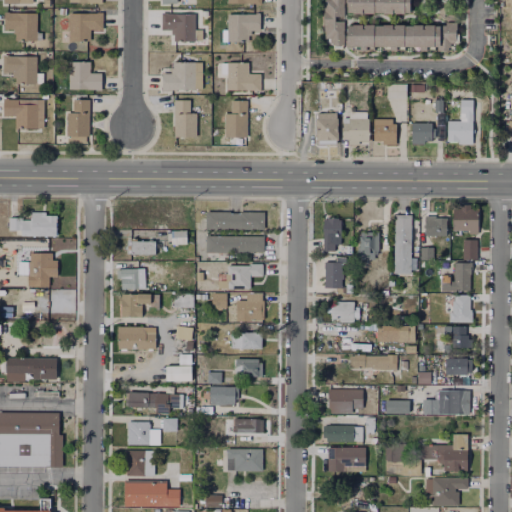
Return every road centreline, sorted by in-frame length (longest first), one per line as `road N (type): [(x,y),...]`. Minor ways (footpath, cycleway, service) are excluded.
road 1 (secondary): [(0,175),(511,179)]
road 2 (residential): [(91,511),(98,176)]
road 3 (residential): [(294,511),(299,177)]
road 4 (residential): [(497,511),(501,179)]
road 5 (residential): [(476,0),(474,63),(315,63)]
road 6 (residential): [(292,0),(291,128)]
road 7 (residential): [(133,0),(133,126)]
